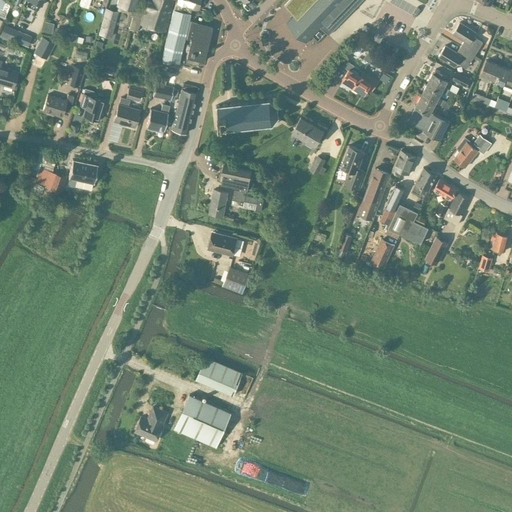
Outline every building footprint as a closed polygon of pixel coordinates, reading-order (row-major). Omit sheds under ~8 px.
[(117,0),(116,4),(128,8),(135,10),(137,0),(117,0)] [(143,14),(140,25),(165,32),(172,7),(174,2),(174,0),(146,0),(145,5),(143,14)] [(175,3),(161,58),(177,62),(190,9),(198,11),(198,9),(199,0),(176,0),(176,3),(175,3)] [(289,0),(285,4),(296,14),(288,22),(307,40),(320,27),(329,35),(362,1),(362,0),(289,0)] [(111,38),(118,11),(105,8),(98,34),(111,38)] [(203,62),(203,61),(202,61),(207,43),(202,42),(206,24),(190,20),(185,38),(190,39),(186,57),(203,62)] [(51,33),(54,23),(45,21),(42,31),(51,33)] [(465,40),(461,47),(474,55),(482,43),(473,37),(475,33),(459,23),(453,32),(465,40)] [(32,36),(4,24),(0,34),(0,35),(27,47),(32,36)] [(66,38),(68,30),(53,27),(51,35),(66,38)] [(78,36),(68,33),(67,40),(76,42),(78,36)] [(42,37),(34,52),(46,59),(54,43),(42,37)] [(474,55),(461,47),(457,53),(445,46),(439,55),(455,66),(457,62),(466,68),(474,55)] [(368,51),(363,59),(369,62),(374,55),(368,51)] [(369,62),(369,63),(374,66),(375,63),(385,70),(389,64),(379,58),(374,55),(369,62)] [(0,84),(12,88),(17,71),(0,66),(0,65),(2,61),(0,60),(0,84)] [(480,74),(492,79),(498,65),(486,60),(480,74)] [(349,69),(342,80),(353,87),(363,71),(348,62),(345,67),(349,69)] [(73,65),(70,76),(71,76),(69,84),(78,87),(83,68),(73,65)] [(503,83),(509,69),(498,65),(492,79),(503,83)] [(154,68),(153,74),(151,81),(155,82),(165,85),(167,77),(161,76),(162,70),(154,68)] [(435,68),(433,72),(433,71),(426,83),(454,98),(457,93),(449,89),(444,86),(450,76),(435,68)] [(511,86),(511,70),(509,69),(503,83),(511,86)] [(363,71),(353,87),(364,94),(368,88),(372,90),(378,81),(363,71)] [(470,88),(473,81),(470,79),(455,71),(451,79),(466,87),(467,86),(470,88)] [(173,86),(165,85),(155,82),(152,96),(170,100),(173,86)] [(175,110),(191,115),(197,93),(196,93),(198,87),(183,83),(181,88),(175,110)] [(454,98),(426,83),(421,94),(436,102),(442,92),(454,98)] [(49,88),(42,111),(61,116),(63,110),(70,112),(74,96),(49,88)] [(105,99),(95,96),(96,95),(93,91),(84,88),(79,105),(85,106),(82,116),(98,121),(105,99)] [(126,98),(139,101),(141,92),(128,88),(126,98)] [(471,98),(483,102),(485,96),(475,92),(474,94),(473,93),(471,98)] [(436,103),(436,102),(421,94),(414,107),(415,107),(408,121),(439,138),(448,120),(434,113),(438,104),(436,103)] [(485,96),(483,102),(489,105),(491,99),(485,96)] [(134,127),(139,109),(128,106),(130,100),(120,97),(118,103),(113,121),(134,127)] [(269,100),(216,105),(218,130),(272,124),(278,116),(277,106),(269,100)] [(451,103),(444,100),(441,105),(448,109),(451,103)] [(505,111),(508,106),(496,101),(494,107),(505,111)] [(163,130),(164,125),(168,110),(169,105),(162,104),(160,111),(150,109),(146,126),(148,127),(147,129),(155,130),(155,128),(163,130)] [(187,133),(191,115),(175,110),(171,129),(187,133)] [(323,130),(300,117),(292,133),(314,146),(323,130)] [(479,134),(471,145),(469,142),(470,141),(465,137),(459,145),(462,148),(454,158),(465,167),(477,150),(483,154),(491,143),(479,134)] [(341,166),(349,169),(343,184),(358,189),(365,170),(358,168),(364,151),(349,145),(341,166)] [(401,150),(393,168),(391,173),(399,176),(401,171),(408,174),(416,156),(401,150)] [(317,175),(326,160),(318,155),(309,170),(317,175)] [(69,177),(67,185),(74,186),(91,190),(92,182),(93,182),(97,164),(72,159),(68,177),(69,177)] [(240,187),(247,189),(249,180),(250,180),(251,170),(223,164),(221,174),(223,174),(221,183),(240,187)] [(431,170),(430,170),(423,167),(411,190),(419,195),(423,187),(428,190),(436,174),(435,173),(434,171),(431,170)] [(58,200),(65,177),(58,174),(41,168),(39,173),(35,185),(41,187),(39,195),(58,200)] [(358,214),(371,219),(373,219),(390,173),(375,168),(358,214)] [(439,179),(433,190),(450,200),(456,189),(454,187),(454,186),(451,184),(450,185),(439,179)] [(395,185),(385,206),(386,206),(395,210),(405,189),(395,185)] [(232,199),(244,202),(247,189),(240,187),(239,190),(234,189),(232,199)] [(209,213),(223,216),(228,192),(214,189),(209,213)] [(469,198),(458,192),(450,208),(449,208),(443,218),(457,225),(462,215),(461,214),(469,198)] [(246,195),(245,201),(257,204),(256,209),(261,211),(264,199),(246,195)] [(416,201),(412,208),(417,211),(421,204),(416,201)] [(389,224),(388,228),(400,234),(406,236),(420,243),(428,227),(423,225),(414,220),(416,215),(418,212),(400,203),(396,211),(389,224)] [(436,214),(443,217),(448,206),(441,203),(436,214)] [(386,206),(380,220),(389,224),(396,211),(395,210),(386,206)] [(38,217),(36,225),(53,227),(54,220),(38,217)] [(208,248),(232,255),(237,238),(212,231),(208,248)] [(500,250),(504,251),(509,235),(496,231),(496,232),(493,231),(491,239),(494,240),(492,248),(493,248),(493,251),(499,253),(500,250)] [(344,233),(338,248),(347,251),(352,236),(344,233)] [(424,258),(425,259),(436,265),(448,242),(436,236),(424,258)] [(383,268),(395,244),(382,238),(370,262),(383,268)] [(482,254),(478,268),(489,271),(493,257),(482,254)] [(249,273),(229,266),(222,285),(242,293),(249,273)] [(196,379),(232,395),(242,372),(205,357),(196,379)] [(216,446),(231,412),(189,394),(174,428),(216,446)] [(141,416),(135,431),(156,440),(162,425),(161,425),(167,412),(153,406),(148,419),(141,416)] [(282,486),(285,477),(271,472),(268,481),(282,486)]
